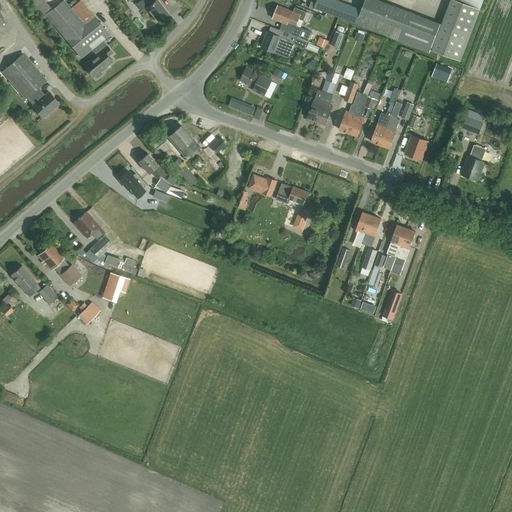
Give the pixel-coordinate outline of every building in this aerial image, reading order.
[(52,10),(43,0),(26,0),(43,20),(47,17),(78,54),(106,31),(81,1),(71,10),(63,0),(52,10)] [(156,0),(152,3),(149,0),(141,0),(136,4),(142,11),(146,8),(157,21),(168,13),(157,0),(156,0)] [(317,0),(314,8),(431,52),(432,50),(460,61),(479,9),(454,0),(450,0),(441,24),(377,0),(365,0),(362,10),(336,0),(317,0)] [(125,5),(121,1),(118,3),(122,7),(119,9),(126,17),(127,16),(129,18),(133,15),(131,13),(133,12),(127,3),(125,5)] [(292,11),(278,5),(273,19),(287,24),(290,18),(297,21),(295,25),(300,27),(306,12),(295,8),(293,12),(292,12),(292,11)] [(285,32),(291,35),(308,41),(312,32),(295,25),(291,34),(285,32)] [(251,39),(255,30),(250,28),(247,38),(251,39)] [(291,35),(285,32),(282,37),(267,31),(261,47),(274,53),(275,52),(288,57),(294,44),(305,48),(308,41),(291,35)] [(111,52),(103,41),(92,50),(96,55),(84,65),(93,76),(94,76),(96,78),(102,74),(100,71),(112,61),(107,56),(111,52)] [(312,42),(306,48),(313,54),(319,48),(312,42)] [(46,81),(23,54),(1,72),(25,99),(26,98),(33,105),(32,106),(42,118),(59,104),(49,92),(44,95),(38,88),(46,81)] [(260,75),(246,68),(240,81),(254,87),(252,90),(264,96),(272,80),(260,74),(260,75)] [(349,78),(355,75),(351,68),(346,71),(349,78)] [(288,75),(277,69),(273,75),(281,79),(282,78),(285,80),(288,75)] [(457,72),(451,75),(454,82),(460,79),(457,72)] [(332,84),(330,83),(317,121),(326,124),(332,109),(329,108),(332,98),(331,97),(339,74),(335,73),(332,84)] [(308,118),(308,121),(314,124),(316,121),(317,121),(330,83),(326,81),(321,94),(317,92),(313,102),(307,118),(308,118)] [(359,85),(351,82),(344,100),(353,103),(359,85)] [(347,87),(343,85),(339,94),(344,96),(347,87)] [(382,94),(372,90),(366,107),(368,108),(365,117),(372,119),(382,94)] [(349,133),(363,94),(358,92),(354,106),(352,105),(349,112),(346,111),(345,115),(344,114),(339,129),(349,133)] [(368,96),(363,94),(349,133),(358,136),(364,122),(363,122),(365,118),(362,117),(365,106),(364,106),(368,96)] [(398,96),(393,94),(389,104),(394,106),(398,96)] [(232,98),(229,106),(234,108),(238,101),(232,98)] [(395,107),(391,117),(396,119),(401,104),(396,102),(395,107)] [(414,104),(407,102),(401,117),(408,120),(414,104)] [(249,105),(246,113),(251,116),(255,108),(249,105)] [(371,141),(381,145),(391,117),(395,107),(390,105),(386,115),(382,113),(377,127),(371,141)] [(423,111),(416,108),(409,127),(416,129),(423,111)] [(485,116),(469,111),(462,128),(479,134),(485,116)] [(396,119),(391,117),(381,145),(390,148),(395,133),(400,120),(396,119)] [(180,126),(167,137),(175,145),(176,147),(178,148),(179,150),(185,157),(189,154),(190,156),(192,154),(191,153),(200,146),(193,138),(182,126),(180,126)] [(428,141),(413,135),(406,154),(421,160),(428,141)] [(486,149),(474,145),(470,157),(468,156),(461,174),(478,180),(485,162),(482,161),(486,149)] [(157,165),(147,154),(138,162),(148,173),(152,170),(157,176),(159,174),(164,178),(166,176),(162,171),(157,165)] [(171,168),(180,178),(183,175),(189,182),(195,177),(179,158),(173,163),(174,165),(171,168)] [(196,164),(203,170),(207,165),(200,160),(196,164)] [(128,171),(119,179),(127,189),(129,188),(137,197),(145,191),(142,188),(145,185),(135,173),(131,175),(128,171)] [(262,186),(264,175),(255,173),(253,184),(262,186)] [(278,181),(269,178),(263,193),(272,197),(278,181)] [(171,187),(161,179),(153,189),(166,193),(171,187)] [(293,187),(282,183),(276,199),(287,203),(288,199),(304,204),(308,192),(293,186),(293,187)] [(218,189),(215,196),(221,198),(223,192),(218,189)] [(105,233),(86,212),(73,223),(87,238),(92,233),(98,239),(105,233)] [(366,234),(372,216),(363,212),(357,227),(356,231),(359,232),(355,245),(361,247),(365,234),(366,234)] [(372,216),(366,234),(374,238),(382,219),(372,216)] [(388,266),(392,268),(407,228),(398,225),(392,240),(391,244),(387,254),(392,255),(388,266)] [(407,228),(392,268),(396,257),(405,260),(410,247),(416,232),(407,228)] [(114,244),(105,236),(85,254),(94,263),(98,259),(101,262),(106,257),(104,254),(114,244)] [(57,251),(50,244),(37,256),(45,263),(44,264),(51,271),(55,267),(61,274),(60,275),(69,285),(81,275),(72,264),(69,266),(63,259),(64,258),(58,251),(57,251)] [(351,250),(344,248),(337,267),(344,269),(351,250)] [(377,250),(370,248),(361,273),(369,276),(377,250)] [(387,256),(380,253),(369,284),(374,286),(381,267),(383,268),(387,256)] [(123,260),(108,255),(105,264),(120,269),(123,260)] [(137,261),(127,258),(122,269),(132,273),(137,261)] [(11,275),(29,297),(40,288),(22,266),(11,275)] [(399,280),(407,282),(410,270),(401,268),(399,280)] [(131,280),(111,273),(103,298),(116,302),(120,291),(126,293),(131,280)] [(58,297),(47,285),(38,293),(48,305),(58,297)] [(392,290),(382,317),(393,321),(402,294),(392,290)] [(67,300),(71,309),(79,305),(76,297),(67,300)] [(367,301),(365,308),(377,312),(379,306),(367,301)] [(84,311),(79,316),(87,324),(101,310),(93,302),(87,308),(83,303),(80,307),(84,311)] [(20,396),(4,389),(0,397),(17,404),(20,396)]
